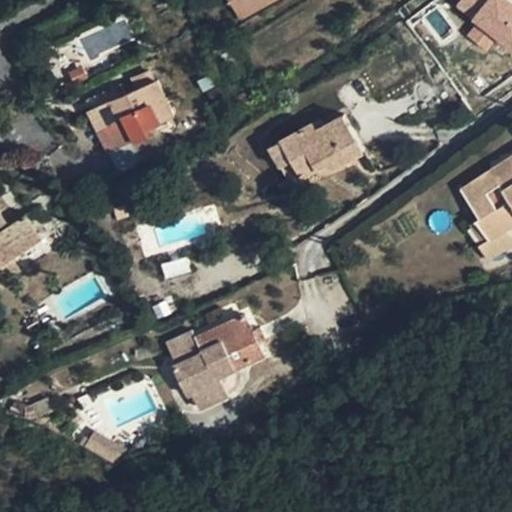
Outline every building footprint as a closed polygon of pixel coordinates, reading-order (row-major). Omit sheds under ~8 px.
[(230,0),(241,19),(275,0),(230,0)] [(511,43),(511,0),(462,0),(460,2),(483,21),(474,32),(491,47),(501,34),(511,43)] [(110,100),(120,123),(129,144),(149,136),(146,129),(175,115),(159,78),(110,100)] [(120,123),(110,100),(89,109),(98,132),(120,123)] [(303,177),(318,168),(330,161),(333,167),(366,149),(345,113),(325,124),(319,127),(316,120),(282,139),(294,160),(303,177)] [(319,127),(325,124),(321,116),(316,120),(319,127)] [(294,160),(282,139),(270,146),(282,167),(294,160)] [(511,154),(494,167),(497,171),(499,175),(511,166),(511,154)] [(294,160),(282,167),(291,184),(303,177),(294,160)] [(330,161),(318,168),(321,174),(333,167),(330,161)] [(489,238),(482,242),(479,245),(489,260),(511,244),(511,233),(508,228),(505,224),(511,219),(511,166),(499,175),(497,171),(464,192),(480,216),(476,219),(489,238)] [(464,192),(497,171),(494,167),(461,188),(464,192)] [(0,265),(15,256),(44,239),(27,212),(10,223),(0,207),(0,265)] [(489,238),(476,219),(469,224),(482,242),(489,238)] [(0,265),(0,282),(23,269),(15,256),(0,265)] [(261,341),(255,328),(247,311),(197,336),(203,351),(170,367),(184,397),(188,395),(196,410),(225,397),(216,378),(267,354),(261,341)] [(255,328),(261,341),(268,338),(263,325),(255,328)] [(92,432),(85,448),(116,462),(123,446),(92,432)]
